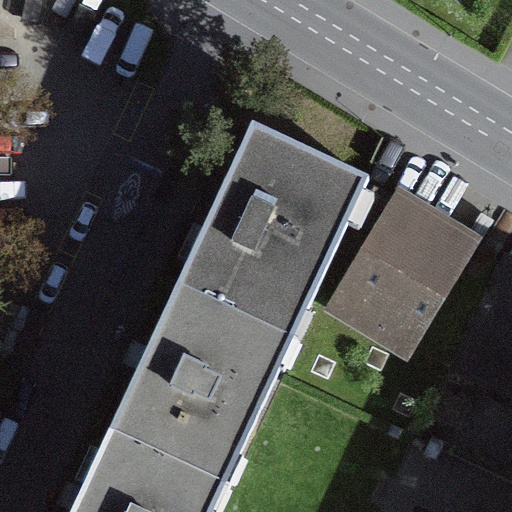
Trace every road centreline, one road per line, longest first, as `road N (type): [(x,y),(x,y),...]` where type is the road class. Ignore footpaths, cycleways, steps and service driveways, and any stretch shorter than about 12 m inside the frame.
road 1 (residential): [(0,499),(231,0)]
road 2 (residential): [(269,0),(487,128)]
